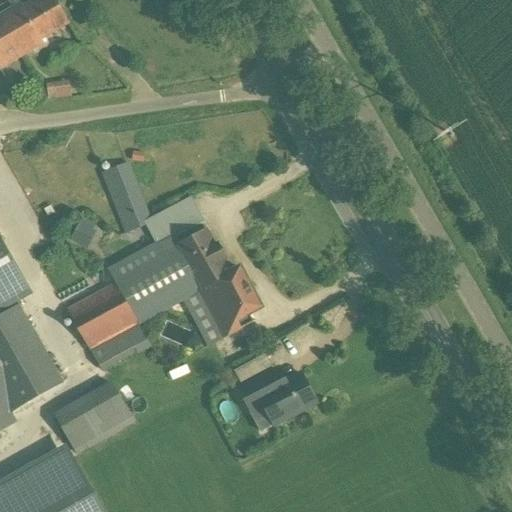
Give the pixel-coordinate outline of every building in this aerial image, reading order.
[(20,3),(18,0),(0,0),(0,1),(1,0),(6,0),(11,8),(0,14),(0,70),(43,45),(41,41),(70,24),(55,0),(34,0),(22,7),(20,3)] [(153,224),(150,218),(129,163),(101,175),(125,235),(146,227),(153,224)] [(87,249),(96,232),(93,230),(95,226),(81,219),(70,240),(87,249)] [(262,310),(259,305),(262,302),(257,291),(252,292),(240,269),(232,273),(226,263),(225,261),(227,260),(218,243),(216,245),(216,243),(209,230),(180,245),(177,246),(180,252),(117,285),(116,283),(115,284),(103,291),(68,309),(88,349),(138,322),(155,313),(181,300),(200,290),(226,338),(226,339),(254,324),(250,316),(262,310)] [(0,430),(17,421),(12,413),(64,384),(21,305),(14,292),(0,267),(0,430)] [(287,381),(279,368),(238,390),(251,414),(263,407),(274,428),(317,405),(300,374),(287,381)] [(78,456),(135,423),(111,381),(54,415),(78,456)] [(0,509),(0,511),(99,511),(74,468),(0,509)]
